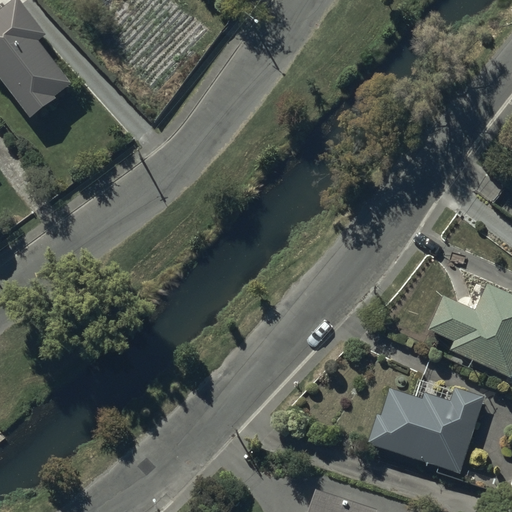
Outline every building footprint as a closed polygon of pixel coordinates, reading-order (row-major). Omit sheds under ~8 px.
[(18,0),(15,0),(0,11),(0,78),(31,120),(57,100),(55,97),(71,84),(39,41),(46,36),(18,0)] [(64,0),(59,5),(119,70),(146,45),(144,42),(154,33),(155,35),(179,13),(166,0),(64,0)] [(511,365),(511,300),(488,289),(476,314),(444,300),(431,330),(456,341),(452,351),(508,375),(511,365)] [(485,398),(456,389),(451,403),(426,395),(424,401),(390,390),(381,417),(377,416),(368,444),(461,474),(485,398)] [(353,511),(319,501),(315,511),(353,511)]
